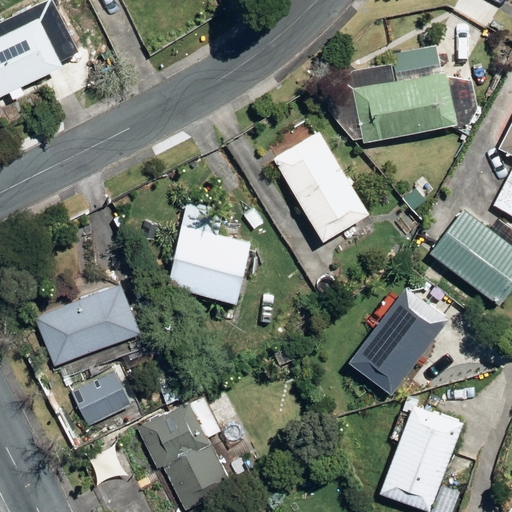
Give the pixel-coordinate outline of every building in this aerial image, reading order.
[(0,94),(65,62),(62,55),(81,46),(58,0),(32,0),(0,16),(0,94)] [(359,110),(364,131),(456,111),(444,57),(396,68),(392,55),(356,63),(359,77),(353,78),(355,83),(339,87),(345,113),(359,110)] [(511,111),(499,137),(511,143),(511,111)] [(273,151),(323,228),(368,199),(318,121),(273,151)] [(511,205),(511,160),(494,197),(511,205)] [(168,280),(235,293),(247,232),(214,225),(218,202),(185,196),(168,280)] [(429,241),(500,294),(511,278),(511,232),(463,196),(429,241)] [(35,310),(55,357),(137,323),(117,276),(35,310)] [(348,351),(390,383),(446,307),(403,276),(348,351)] [(169,391),(170,393),(202,375),(188,349),(152,368),(166,392),(169,391)] [(134,399),(113,364),(69,392),(91,426),(134,399)] [(168,454),(189,498),(234,477),(210,424),(221,419),(204,384),(141,413),(162,457),(168,454)] [(380,481),(433,499),(465,411),(422,395),(424,390),(410,385),(405,400),(409,401),(380,481)]
